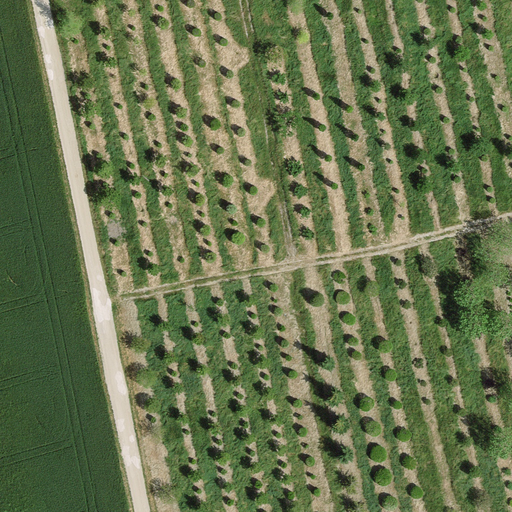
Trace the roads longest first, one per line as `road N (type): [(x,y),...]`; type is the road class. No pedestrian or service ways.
road 1 (track): [(39,0),(144,511)]
road 2 (track): [(245,0),(296,262)]
road 3 (track): [(296,262),(287,276),(339,511)]
road 4 (track): [(296,262),(511,219)]
